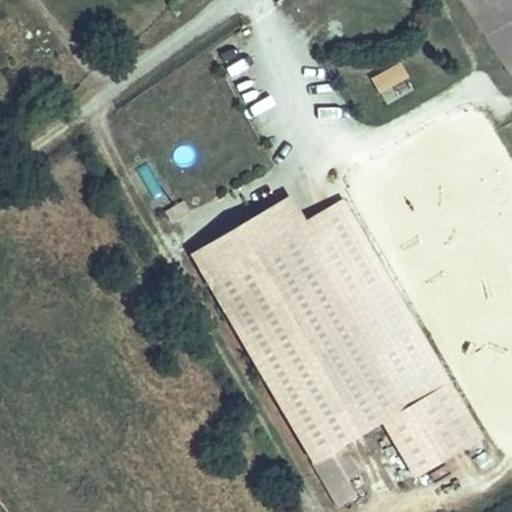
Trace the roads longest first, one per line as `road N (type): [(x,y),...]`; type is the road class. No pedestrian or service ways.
road 1 (unclassified): [(230,0),(96,91)]
road 2 (track): [(96,91),(0,163)]
